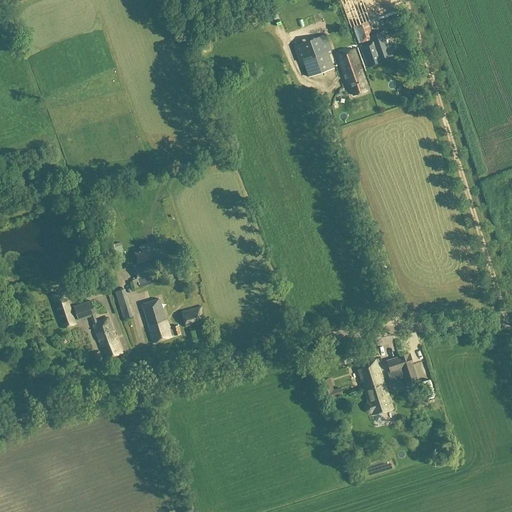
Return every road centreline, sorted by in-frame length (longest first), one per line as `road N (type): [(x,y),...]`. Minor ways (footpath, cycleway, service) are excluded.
road 1 (unclassified): [(0,427),(316,341),(511,329)]
road 2 (track): [(403,0),(508,329)]
road 3 (track): [(326,122),(395,334)]
